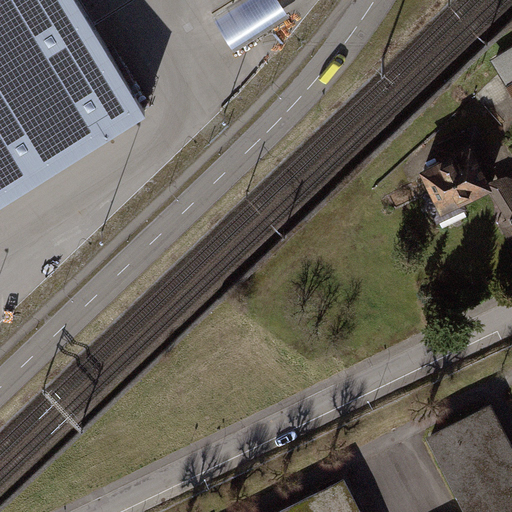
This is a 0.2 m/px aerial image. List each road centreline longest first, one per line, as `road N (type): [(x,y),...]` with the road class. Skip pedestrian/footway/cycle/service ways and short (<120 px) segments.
road 1 (tertiary): [(375,0),(256,145),(0,392)]
road 2 (residential): [(104,511),(511,313)]
